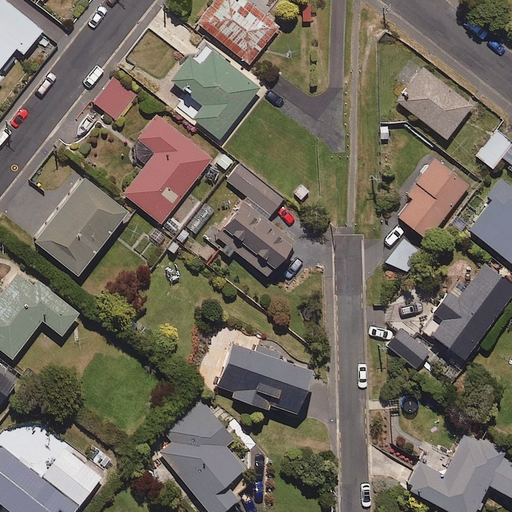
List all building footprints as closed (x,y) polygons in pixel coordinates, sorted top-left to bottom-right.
[(40,31),(1,0),(0,0),(0,64),(14,47),(21,53),(40,31)] [(245,0),(211,0),(194,20),(248,65),(278,28),(245,0)] [(259,89),(209,49),(199,61),(191,55),(171,79),(201,104),(190,117),(218,139),(259,89)] [(470,105),(417,66),(412,73),(403,67),(395,78),(413,91),(402,106),(445,138),(470,105)] [(136,97),(111,78),(92,102),(117,121),(136,97)] [(121,194),(161,224),(174,235),(180,227),(167,217),(212,158),(155,114),(136,139),(153,153),(121,194)] [(500,156),(511,142),(492,128),(471,155),(490,169),(500,156)] [(511,140),(511,142),(500,156),(511,165),(511,140)] [(467,184),(433,159),(405,196),(409,199),(395,217),(425,240),(467,184)] [(282,198),(239,164),(225,180),(245,196),(220,227),(215,222),(203,237),(230,259),(235,253),(265,276),(294,239),(266,218),(282,198)] [(125,210),(80,177),(31,241),(75,275),(125,210)] [(465,230),(511,266),(511,189),(498,179),(484,197),(488,201),(465,230)] [(214,211),(204,203),(185,228),(194,235),(214,211)] [(419,252),(402,239),(386,260),(404,273),(419,252)] [(455,281),(429,314),(431,316),(420,331),(459,362),(511,292),(511,286),(483,264),(464,288),(455,281)] [(13,270),(0,285),(0,352),(8,359),(41,321),(58,335),(76,314),(36,280),(31,285),(13,270)] [(428,352),(399,328),(385,345),(414,369),(428,352)] [(256,352),(227,343),(211,393),(295,419),(311,369),(272,357),(275,348),(259,343),(256,352)] [(229,438),(200,402),(162,432),(170,442),(159,451),(208,511),(218,511),(235,499),(224,484),(242,469),(222,444),(229,438)] [(473,445),(461,438),(440,475),(418,462),(403,488),(445,511),(470,511),(486,485),(511,499),(511,459),(476,439),(473,445)] [(2,446),(0,448),(0,504),(10,511),(72,511),(97,479),(60,450),(41,476),(2,446)]
